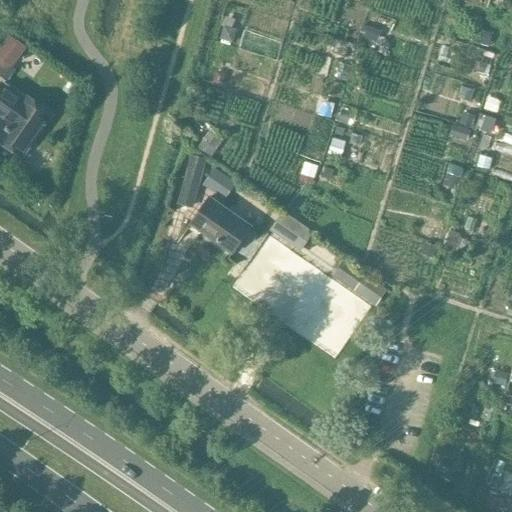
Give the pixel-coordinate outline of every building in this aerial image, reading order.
[(0,66),(1,67),(10,65),(24,47),(7,35),(0,44),(0,66)] [(23,144),(46,112),(45,111),(42,115),(0,85),(0,118),(4,122),(0,128),(0,142),(12,151),(19,141),(23,144)] [(192,208),(205,159),(188,154),(175,203),(192,208)] [(215,168),(205,183),(225,197),(235,183),(215,168)] [(249,227),(208,197),(189,222),(231,253),(249,227)] [(311,234),(283,212),(272,227),(301,248),(304,244),(309,248),(315,240),(309,236),(311,234)] [(375,305),(387,288),(344,259),(332,276),(375,305)]
